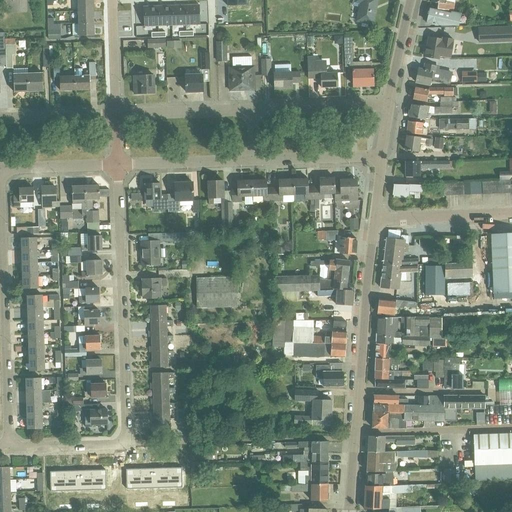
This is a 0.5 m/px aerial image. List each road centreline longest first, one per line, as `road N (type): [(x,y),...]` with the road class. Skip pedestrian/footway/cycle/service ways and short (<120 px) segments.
road 1 (residential): [(6,447),(124,445),(116,166)]
road 2 (tertiary): [(356,431),(373,220)]
road 3 (residential): [(6,447),(0,245)]
road 4 (residential): [(356,431),(511,428)]
road 5 (residential): [(373,220),(511,215)]
road 6 (residential): [(253,109),(115,113)]
road 7 (residential): [(116,166),(253,162)]
road 8 (residential): [(388,106),(253,109)]
road 9 (residential): [(253,162),(380,160)]
